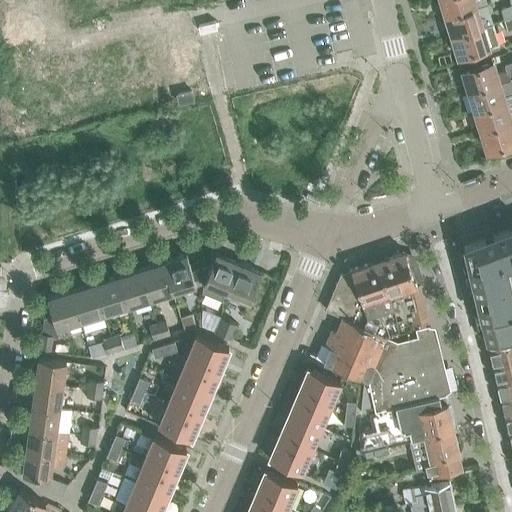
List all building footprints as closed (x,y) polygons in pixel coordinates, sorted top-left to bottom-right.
[(441,0),(446,15),(476,6),(474,0),(441,0)] [(511,4),(502,8),(504,19),(511,17),(511,4)] [(480,18),(476,6),(446,15),(452,35),(482,26),(493,23),(490,15),(480,18)] [(495,30),(493,23),(482,26),(452,35),(458,55),(488,46),(484,33),(495,30)] [(511,62),(505,65),(506,70),(496,72),(495,68),(493,60),(463,69),(469,90),(499,81),(511,77),(511,62)] [(511,91),(511,77),(499,81),(469,90),(475,110),(505,101),(503,94),(511,91)] [(178,104),(194,100),(192,92),(176,95),(178,104)] [(511,105),(507,107),(505,101),(475,110),(481,130),(511,121),(511,120),(511,105)] [(511,120),(511,121),(481,130),(487,150),(511,142),(511,120)] [(511,226),(501,231),(499,231),(489,235),(487,236),(477,240),(476,240),(465,245),(464,245),(464,247),(468,264),(472,279),(482,321),(487,343),(492,341),(511,336),(511,226)] [(392,255),(378,260),(379,266),(383,276),(384,280),(387,290),(389,295),(392,302),(398,329),(409,327),(420,324),(425,323),(429,322),(420,285),(416,286),(414,281),(417,278),(410,258),(406,257),(404,251),(396,254),(392,255)] [(209,266),(191,271),(195,285),(203,282),(225,292),(238,262),(215,252),(209,266)] [(186,255),(163,262),(172,292),(195,285),(191,271),(186,255)] [(347,306),(343,316),(383,333),(398,329),(392,302),(389,295),(387,290),(384,280),(383,276),(379,266),(378,260),(352,268),(353,269),(343,274),(332,300),(347,306)] [(163,262),(140,269),(149,299),(172,292),(163,262)] [(261,272),(238,262),(225,292),(248,301),(261,272)] [(140,269),(117,276),(126,306),(149,299),(140,269)] [(117,276),(94,283),(103,313),(126,306),(117,276)] [(94,283),(71,290),(80,320),(103,313),(94,283)] [(56,327),(80,320),(71,290),(47,297),(56,327)] [(184,328),(196,325),(192,313),(181,317),(184,328)] [(223,334),(229,320),(219,316),(214,330),(223,334)] [(430,325),(429,322),(425,323),(420,324),(409,327),(398,329),(383,333),(343,316),(336,332),(330,329),(325,343),(327,344),(331,345),(324,361),(329,363),(365,378),(368,379),(375,410),(396,405),(437,395),(441,394),(445,393),(428,325),(430,325)] [(165,319),(156,322),(161,336),(169,334),(165,319)] [(238,324),(229,320),(223,334),(232,338),(238,324)] [(153,339),(161,336),(156,322),(149,325),(153,339)] [(51,351),(54,335),(52,335),(53,329),(43,328),(39,349),(51,351)] [(119,334),(110,336),(115,351),(123,349),(119,334)] [(198,334),(189,355),(220,368),(229,347),(198,334)] [(107,354),(115,351),(110,336),(103,339),(107,354)] [(177,339),(167,343),(170,352),(180,348),(177,339)] [(488,348),(492,366),(511,360),(511,342),(494,347),(488,348)] [(167,343),(156,347),(159,355),(170,352),(167,343)] [(331,345),(327,344),(321,360),(324,361),(331,345)] [(511,450),(511,448),(508,432),(504,415),(500,399),(496,382),(492,366),(488,348),(511,450)] [(189,355),(181,376),(211,388),(220,368),(189,355)] [(39,357),(35,380),(63,384),(66,361),(39,357)] [(511,360),(492,366),(496,382),(511,378),(511,360)] [(308,368),(299,390),(331,403),(340,382),(340,381),(308,367),(308,368)] [(141,372),(137,382),(145,386),(149,376),(141,372)] [(181,376),(172,396),(203,409),(211,388),(181,376)] [(511,378),(496,382),(500,399),(511,395),(511,378)] [(88,379),(87,388),(102,390),(103,381),(88,379)] [(35,380),(32,403),(60,407),(63,384),(35,380)] [(137,382),(132,392),(141,396),(145,386),(137,382)] [(101,398),(102,390),(87,388),(86,396),(101,398)] [(299,390),(289,412),(321,426),(331,403),(299,390)] [(448,404),(445,393),(441,394),(437,395),(396,405),(375,410),(370,411),(373,426),(362,428),(359,451),(373,447),(388,444),(400,440),(412,437),(423,435),(450,429),(454,428),(448,404)] [(511,395),(500,399),(504,415),(511,413),(511,395)] [(172,396),(163,417),(194,430),(203,409),(172,396)] [(357,401),(347,400),(345,412),(355,413),(357,401)] [(32,403),(29,426),(57,430),(60,407),(32,403)] [(289,412),(279,435),(311,449),(321,426),(289,412)] [(344,424),(354,425),(355,413),(345,412),(344,424)] [(82,425),(81,434),(96,436),(97,427),(82,425)] [(29,426),(25,449),(53,453),(65,455),(68,432),(57,430),(29,426)] [(126,426),(123,433),(133,436),(135,430),(126,426)] [(460,452),(454,428),(450,429),(423,435),(412,437),(400,440),(402,449),(414,446),(414,448),(425,445),(428,458),(424,459),(428,476),(432,475),(448,471),(462,467),(459,453),(460,452)] [(94,444),(96,436),(81,434),(80,442),(94,444)] [(279,435),(269,457),(302,471),(311,449),(279,435)] [(114,436),(110,446),(118,450),(123,439),(114,436)] [(154,440),(145,461),(176,474),(184,453),(154,440)] [(375,455),(389,452),(388,444),(373,447),(375,455)] [(110,446),(106,456),(114,460),(118,450),(110,446)] [(341,448),(338,460),(348,462),(351,451),(341,448)] [(50,475),(52,464),(64,466),(65,455),(53,453),(25,449),(22,473),(35,474),(34,482),(61,495),(66,483),(50,475)] [(338,460),(335,471),(344,474),(348,462),(338,460)] [(145,461),(136,482),(167,495),(176,474),(145,461)] [(265,469),(255,492),(288,505),(297,483),(265,469)] [(97,478),(92,488),(101,492),(105,481),(97,478)] [(414,496),(415,500),(422,498),(424,507),(429,506),(430,510),(455,505),(450,480),(420,487),(415,488),(417,496),(414,496)] [(136,482),(128,503),(150,511),(159,511),(167,495),(136,482)] [(361,482),(346,485),(349,499),(364,495),(361,482)] [(19,488),(7,510),(11,511),(64,511),(50,506),(45,503),(19,488)] [(92,488),(88,498),(97,502),(101,492),(92,488)] [(255,492),(246,511),(284,511),(288,505),(255,492)] [(456,511),(455,505),(430,510),(429,506),(424,507),(422,498),(415,500),(415,501),(410,502),(412,511),(456,511)] [(150,511),(128,503),(123,511),(150,511)] [(314,503),(308,511),(320,511),(322,509),(314,503)]
